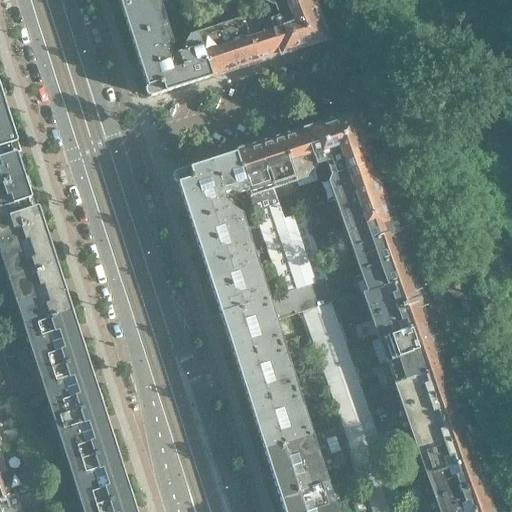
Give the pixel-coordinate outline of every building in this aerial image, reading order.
[(161,27),(154,3),(159,2),(158,0),(132,0),(120,4),(130,37),(161,27)] [(316,15),(310,0),(286,0),(273,5),(273,6),(277,18),(270,20),(269,20),(273,31),(316,15)] [(326,40),(316,15),(273,31),(280,55),(326,40)] [(280,55),(273,31),(269,20),(270,20),(269,19),(266,17),(261,19),(258,17),(244,22),(257,62),(280,55)] [(257,62),(244,22),(221,29),(234,70),(257,62)] [(172,60),(171,57),(161,27),(130,37),(141,70),(172,60)] [(221,29),(198,37),(211,77),(234,70),(221,29)] [(211,77),(198,37),(197,33),(188,36),(184,46),(186,52),(178,55),(187,85),(211,77)] [(187,85),(178,55),(171,57),(172,60),(141,70),(149,97),(187,85)] [(0,132),(13,129),(8,115),(5,106),(0,107),(0,132)] [(361,141),(352,115),(305,130),(314,157),(361,141)] [(0,157),(16,153),(14,145),(18,144),(13,129),(0,132),(0,157)] [(314,157),(305,130),(282,138),(295,178),(309,173),(311,170),(315,169),(317,166),(314,157)] [(295,178),(282,138),(259,145),(272,186),(295,178)] [(369,164),(361,141),(314,157),(317,166),(321,164),(326,177),(326,179),(369,164)] [(311,236),(308,227),(303,213),(283,220),(272,186),(259,145),(235,153),(248,191),(248,193),(281,294),(263,300),(219,314),(226,337),(270,323),(297,314),(302,329),(305,337),(307,344),(317,375),(319,382),(327,405),(331,414),(337,427),(347,449),(357,471),(370,511),(385,511),(386,511),(405,505),(401,493),(398,486),(390,463),(388,458),(382,440),(374,418),(366,395),(367,395),(351,350),(335,304),(327,281),(325,276),(320,263),(319,259),(311,236)] [(0,183),(24,176),(19,162),(16,153),(0,157),(0,183)] [(248,191),(235,153),(212,160),(221,187),(223,194),(224,194),(231,192),(238,195),(248,191)] [(221,187),(212,160),(174,173),(182,200),(221,187)] [(377,186),(369,164),(326,179),(334,202),(377,186)] [(0,208),(31,198),(28,189),(24,176),(0,183),(0,208)] [(385,209),(377,186),(334,202),(342,225),(385,209)] [(232,209),(230,204),(226,202),(224,194),(223,194),(221,187),(182,200),(190,222),(232,209)] [(0,233),(42,220),(38,206),(37,205),(33,206),(31,198),(0,208),(0,233)] [(302,202),(293,205),(296,213),(305,210),(302,202)] [(241,231),(234,210),(232,209),(190,222),(197,245),(241,231)] [(394,232),(385,209),(342,225),(350,247),(394,232)] [(49,243),(46,234),(42,220),(0,233),(0,240),(5,257),(49,243)] [(318,233),(315,224),(308,227),(311,236),(318,233)] [(248,254),(241,231),(197,245),(204,268),(248,254)] [(402,255),(394,232),(350,247),(358,270),(402,255)] [(326,256),(318,233),(311,236),(319,259),(326,256)] [(57,266),(52,252),(49,243),(5,257),(13,280),(57,266)] [(255,277),(248,254),(204,268),(212,291),(255,277)] [(410,278),(402,255),(358,270),(366,293),(410,278)] [(330,274),(325,261),(320,263),(325,276),(330,274)] [(64,289),(61,279),(57,266),(13,280),(20,303),(64,289)] [(263,300),(255,277),(212,291),(219,314),(263,300)] [(418,300),(410,278),(366,293),(363,294),(371,317),(418,300)] [(342,302),(334,279),(327,281),(335,304),(342,302)] [(71,311),(67,298),(64,289),(20,303),(28,326),(71,311)] [(426,323),(418,300),(371,317),(379,340),(426,323)] [(360,346),(352,324),(344,301),(342,302),(335,304),(351,350),(360,346)] [(79,334),(76,325),(71,311),(28,326),(35,348),(79,334)] [(277,345),(270,323),(226,337),(234,359),(277,345)] [(434,346),(430,334),(426,323),(379,340),(387,362),(434,346)] [(305,337),(302,329),(295,331),(297,339),(305,337)] [(86,357),(82,343),(79,334),(35,348),(42,371),(86,357)] [(307,344),(305,337),(297,339),(300,347),(307,344)] [(13,356),(8,342),(0,344),(0,345),(4,358),(13,356)] [(285,368),(277,345),(234,359),(241,382),(285,368)] [(442,368),(434,346),(387,362),(395,385),(442,368)] [(20,378),(13,356),(4,358),(7,368),(12,381),(20,378)] [(93,380),(91,371),(86,357),(42,371),(50,394),(93,380)] [(12,381),(7,368),(0,370),(0,374),(3,384),(12,381)] [(292,391),(285,368),(241,382),(248,405),(292,391)] [(450,391),(442,368),(395,385),(403,408),(450,391)] [(319,382),(317,375),(309,377),(312,385),(319,382)] [(101,403),(96,389),(93,380),(50,394),(57,417),(101,403)] [(327,405),(319,382),(312,385),(319,408),(327,405)] [(299,414),(292,391),(248,405),(256,428),(299,414)] [(458,414),(450,391),(403,408),(411,430),(458,414)] [(22,414),(19,404),(17,397),(8,400),(14,417),(22,414)] [(31,412),(27,401),(19,404),(22,414),(22,415),(31,412)] [(108,426),(105,416),(101,403),(57,417),(64,440),(108,426)] [(30,438),(26,427),(22,415),(22,414),(14,417),(21,441),(30,438)] [(307,437),(299,414),(256,428),(263,451),(307,437)] [(392,437),(384,414),(374,418),(382,440),(392,437)] [(466,436),(458,414),(411,430),(419,453),(466,436)] [(116,448),(111,435),(108,426),(64,440),(72,463),(116,448)] [(329,455),(322,432),(307,437),(314,460),(329,455)] [(474,459),(466,436),(419,453),(427,475),(474,459)] [(314,460),(307,437),(263,451),(270,474),(314,460)] [(398,454),(392,437),(382,440),(388,458),(398,454)] [(33,449),(30,438),(21,441),(25,451),(33,449)] [(123,471),(120,462),(116,448),(72,463),(79,485),(123,471)] [(29,464),(27,457),(17,460),(19,467),(29,464)] [(407,482),(401,466),(407,464),(405,458),(390,463),(398,486),(407,482)] [(49,470),(46,459),(37,461),(41,472),(49,470)] [(482,482),(474,459),(427,475),(435,498),(482,482)] [(321,482),(314,460),(270,474),(278,497),(321,482)] [(45,485),(41,472),(37,461),(29,464),(36,487),(45,485)] [(57,493),(49,470),(41,472),(45,485),(48,495),(57,493)] [(130,494),(126,480),(123,471),(79,485),(86,508),(130,494)] [(308,511),(329,505),(321,482),(278,497),(282,511),(308,511)] [(467,511),(490,504),(482,482),(435,498),(439,511),(467,511)] [(52,508),(48,495),(45,485),(36,487),(44,511),(52,508)] [(419,504),(413,488),(401,493),(405,505),(406,508),(419,504)] [(136,511),(135,508),(130,494),(86,508),(87,511),(136,511)] [(0,511),(10,511),(7,511),(6,511),(2,498),(0,499),(0,511)]
